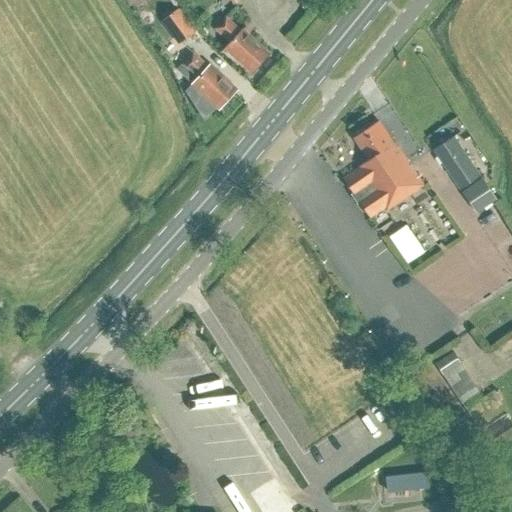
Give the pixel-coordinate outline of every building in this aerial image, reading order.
[(178,8),(161,22),(178,45),(182,43),(196,32),(178,8)] [(242,28),(241,30),(226,17),(215,29),(230,42),(224,48),(228,52),(229,55),(232,58),(235,59),(251,73),(270,53),(242,28)] [(182,64),(177,70),(191,83),(191,84),(185,90),(204,120),(216,106),(219,109),(237,89),(210,64),(208,66),(193,53),(182,64)] [(357,167),(358,169),(343,179),(369,217),(384,206),(386,210),(424,185),(394,142),(393,143),(378,121),(353,137),(368,159),(357,167)] [(432,150),(454,182),(459,190),(480,176),(454,136),(432,150)] [(483,178),(463,192),(478,213),(498,199),(483,178)] [(432,225),(433,237),(447,235),(445,223),(432,225)] [(397,267),(417,254),(397,224),(377,237),(397,267)] [(182,328),(205,367),(219,358),(196,320),(182,328)] [(435,363),(461,403),(478,391),(452,351),(435,363)] [(467,444),(478,440),(470,420),(460,424),(467,444)] [(421,487),(419,471),(378,475),(380,492),(421,487)]
